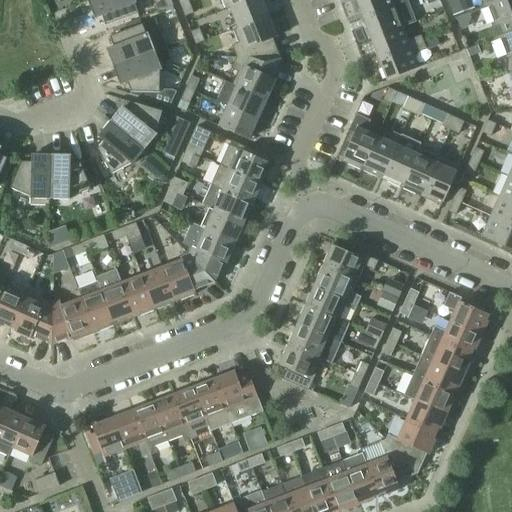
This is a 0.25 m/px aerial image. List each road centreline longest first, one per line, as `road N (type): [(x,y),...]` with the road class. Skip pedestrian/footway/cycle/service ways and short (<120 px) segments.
road 1 (residential): [(312,205),(299,214),(249,320),(57,393)]
road 2 (residential): [(312,205),(295,163),(337,70),(298,0)]
road 3 (residential): [(511,287),(312,205)]
road 4 (residential): [(0,117),(35,125),(93,96),(62,16)]
road 5 (residential): [(101,511),(57,393)]
